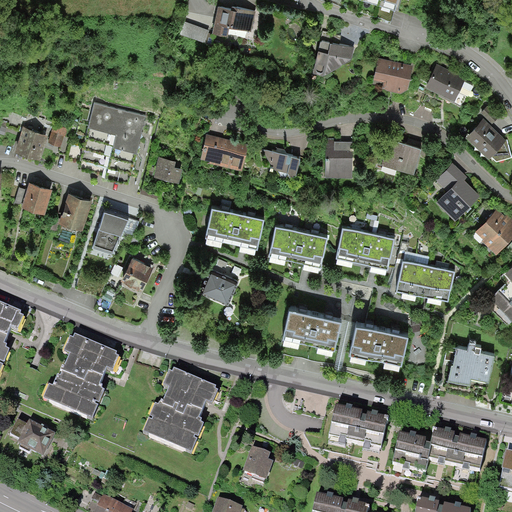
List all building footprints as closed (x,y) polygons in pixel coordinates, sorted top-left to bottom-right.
[(211,30),(225,34),(226,31),(244,35),(245,28),(249,29),(253,10),(218,2),(211,30)] [(177,33),(203,43),(208,30),(182,20),(177,33)] [(312,71),(325,74),(351,59),(353,45),(339,41),(340,34),(322,30),(312,71)] [(373,85),(409,92),(414,63),(378,56),(373,85)] [(436,62),(425,85),(437,91),(436,94),(460,105),(464,96),(467,97),(473,83),(464,79),(465,76),(436,62)] [(103,177),(129,182),(145,113),(93,103),(88,124),(73,121),(65,157),(80,161),(78,167),(104,172),(103,177)] [(477,123),(466,135),(487,157),(491,154),(496,160),(511,156),(506,139),(505,140),(489,124),(494,119),(483,109),(473,119),(477,123)] [(48,140),(60,145),(67,128),(55,123),(48,140)] [(22,126),(15,148),(40,156),(48,132),(23,124),(22,126)] [(210,158),(243,166),(249,141),(206,131),(201,154),(211,157),(210,158)] [(381,162),(415,171),(421,144),(409,141),(391,136),(390,142),(387,142),(381,162)] [(326,174),(353,175),(353,138),(326,138),(326,174)] [(291,175),(297,171),(300,154),(287,151),(285,148),(276,146),(275,148),(265,146),(264,151),(281,174),(279,176),(285,177),(290,174),(291,175)] [(154,173),(179,178),(182,166),(174,164),(176,159),(158,155),(154,173)] [(437,199),(456,217),(480,192),(465,178),(467,176),(452,161),(435,177),(447,188),(437,199)] [(22,203),(45,211),(52,186),(30,179),(27,187),(23,202),(22,203)] [(15,199),(23,202),(27,187),(19,185),(15,199)] [(141,193),(157,197),(159,189),(143,185),(141,193)] [(62,220),(83,227),(92,197),(69,190),(60,217),(59,220),(62,220)] [(239,247),(254,250),(256,244),(258,244),(264,214),(211,203),(204,233),(206,234),(205,240),(221,243),(222,237),(241,240),(239,247)] [(482,239),(496,251),(511,233),(511,216),(507,212),(505,214),(496,206),(475,230),(484,237),(482,239)] [(139,220),(104,207),(93,247),(112,253),(121,232),(132,236),(133,233),(139,220)] [(370,219),(368,229),(372,229),(373,220),(377,221),(378,216),(366,213),(365,218),(370,219)] [(59,220),(60,217),(54,215),(50,228),(58,230),(62,220),(59,220)] [(303,265),(318,269),(320,262),(321,263),(328,232),(274,221),(268,252),(270,252),(269,258),(285,262),(286,255),(304,259),(303,265)] [(370,268),(385,271),(386,264),(388,265),(395,234),(372,229),(368,229),(342,223),(335,253),(337,254),(336,260),(352,263),(353,257),(371,261),(370,268)] [(140,235),(133,233),(132,236),(131,242),(137,244),(140,235)] [(140,287),(141,287),(153,265),(132,254),(120,277),(134,284),(133,286),(139,289),(140,287)] [(427,300),(440,303),(442,297),(449,299),(456,268),(403,256),(396,287),(402,288),(401,295),(415,298),(417,291),(428,294),(427,300)] [(111,272),(118,275),(123,266),(115,262),(111,272)] [(486,302),(508,323),(511,319),(511,264),(502,276),(505,280),(486,302)] [(202,290),(228,302),(237,281),(212,269),(207,280),(202,290)] [(0,373),(3,366),(0,365),(0,364),(1,363),(5,364),(11,351),(6,349),(7,346),(5,345),(12,329),(19,332),(24,317),(21,316),(23,312),(0,303),(0,373)] [(317,348),(333,351),(334,344),(336,345),(342,314),(289,303),(282,334),(285,334),(283,340),(299,344),(301,337),(319,341),(317,348)] [(384,363),(399,366),(400,360),(402,361),(409,330),(356,318),(349,348),(351,349),(350,355),(366,359),(367,352),(385,357),(384,363)] [(43,401),(92,421),(97,408),(94,406),(95,404),(99,406),(105,393),(100,391),(101,387),(99,387),(106,371),(112,373),(118,359),(115,357),(117,354),(74,336),(73,340),(69,338),(63,353),(69,355),(63,369),(61,368),(59,373),(61,373),(59,377),(56,376),(51,388),(49,386),(43,401)] [(452,359),(446,389),(484,397),(494,352),(480,349),(481,343),(475,342),(474,341),(473,340),(471,340),(469,342),(468,344),(468,346),(457,343),(455,351),(446,349),(444,358),(452,359)] [(142,434),(191,454),(196,441),(193,440),(194,437),(198,439),(204,426),(199,424),(200,421),(198,420),(205,404),(211,407),(217,392),(214,391),(215,387),(173,370),(172,373),(168,372),(162,387),(168,389),(162,402),(160,401),(158,406),(154,404),(149,418),(152,419),(151,421),(148,420),(142,434)] [(346,408),(335,406),(327,443),(345,447),(346,442),(363,446),(362,451),(370,452),(371,448),(381,450),(388,417),(378,415),(378,413),(372,412),(372,413),(368,413),(367,416),(362,415),(362,411),(352,409),(353,406),(346,405),(346,408)] [(26,425),(16,420),(9,434),(19,439),(16,444),(20,446),(18,450),(29,456),(31,452),(42,458),(54,435),(28,422),(26,425)] [(410,469),(424,472),(427,459),(438,462),(437,466),(445,468),(446,464),(463,468),(462,472),(470,474),(471,469),(479,471),(486,440),(476,438),(477,436),(471,434),(470,437),(460,435),(460,438),(454,437),(455,433),(451,432),(451,429),(445,428),(444,431),(433,429),(430,445),(425,444),(426,440),(416,438),(416,434),(410,433),(410,436),(399,434),(392,464),(403,467),(403,470),(409,471),(410,469)] [(243,472),(266,481),(273,462),(268,461),(271,454),(251,448),(243,472)] [(498,487),(511,490),(511,449),(506,449),(498,487)] [(92,495),(84,491),(77,504),(87,510),(92,499),(90,498),(92,495)] [(367,511),(369,506),(359,504),(360,502),(354,501),(353,503),(348,502),(347,505),(342,504),(343,500),(334,498),(334,495),(328,494),(327,497),(316,495),(312,511),(367,511)] [(94,511),(131,511),(132,511),(102,496),(94,511)] [(244,511),(245,509),(242,508),(243,507),(218,498),(213,511),(244,511)] [(429,501),(419,499),(416,511),(471,511),(471,510),(461,508),(462,506),(456,505),(456,507),(445,504),(444,507),(439,506),(440,503),(436,502),(436,499),(430,498),(429,501)]
